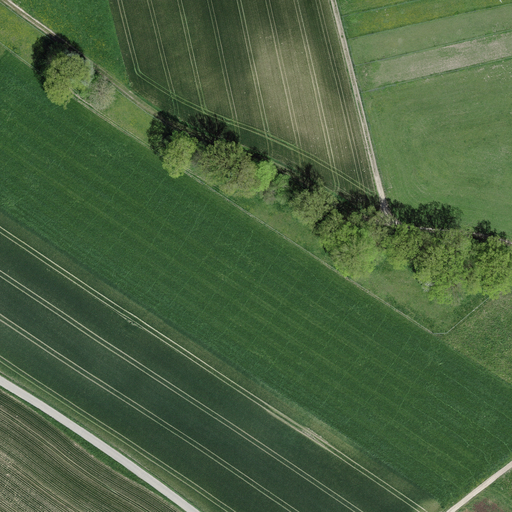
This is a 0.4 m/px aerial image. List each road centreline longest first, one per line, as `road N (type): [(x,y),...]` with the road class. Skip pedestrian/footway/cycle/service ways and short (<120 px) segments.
road 1 (track): [(1,0),(160,120),(257,157),(382,222)]
road 2 (track): [(382,222),(329,0)]
road 3 (unclassified): [(0,383),(186,511)]
road 4 (track): [(382,222),(511,248)]
